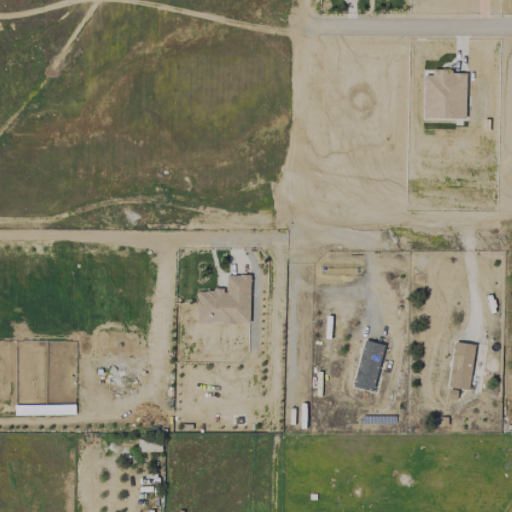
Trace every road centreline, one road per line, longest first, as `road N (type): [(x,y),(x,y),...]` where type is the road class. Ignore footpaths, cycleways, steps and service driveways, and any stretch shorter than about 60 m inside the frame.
road 1 (residential): [(0,236),(290,230)]
road 2 (residential): [(290,230),(300,0)]
road 3 (residential): [(274,511),(287,283)]
road 4 (residential): [(290,230),(511,227)]
road 5 (residential): [(299,26),(511,23)]
